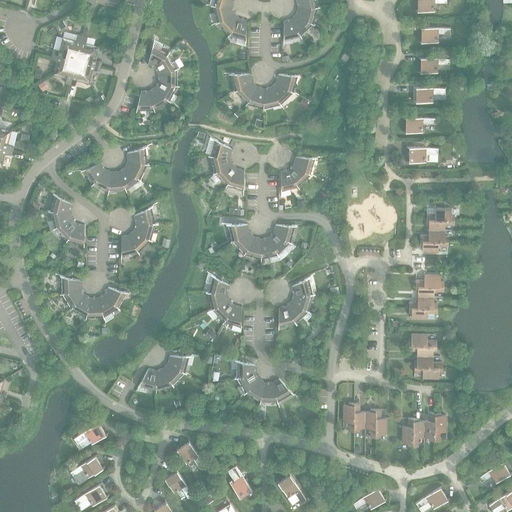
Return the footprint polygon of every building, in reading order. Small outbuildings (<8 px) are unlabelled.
[(434,2),(446,2),(446,0),(417,0),(417,11),(434,11),(434,2)] [(234,13),(232,6),(212,5),(217,22),(234,13)] [(313,23),(317,7),(298,7),(296,14),(313,23)] [(229,35),(239,18),(234,13),(217,22),(229,35)] [(300,36),(313,23),(296,14),(291,19),(300,36)] [(239,18),(229,35),(246,39),(246,20),(239,18)] [(283,40),(300,36),(291,19),(283,20),(283,40)] [(438,33),(450,33),(450,27),(421,27),(421,42),(438,42),(438,33)] [(76,60),(82,36),(77,34),(76,40),(68,38),(64,40),(76,60)] [(76,60),(95,48),(93,45),(85,43),(87,37),(82,36),(76,60)] [(52,54),(76,60),(64,40),(61,42),(59,50),(53,49),(52,54)] [(154,67),(168,53),(153,44),(148,63),(154,67)] [(76,60),(100,66),(101,61),(95,60),(98,52),(95,48),(76,60)] [(158,73),(177,68),(168,53),(154,67),(158,73)] [(56,71),(76,60),(52,54),(50,59),(56,60),(54,68),(56,71)] [(437,64),(449,64),(449,58),(420,57),(420,72),(437,72),(437,64)] [(65,83),(70,84),(76,60),(56,71),(58,75),(66,77),(65,83)] [(84,81),(87,79),(76,60),(70,84),(75,85),(76,79),(84,81)] [(99,71),(100,66),(76,60),(87,79),(91,77),(93,69),(99,71)] [(158,80),(177,85),(177,68),(158,73),(158,80)] [(235,91),(252,81),(250,74),(230,73),(235,91)] [(276,81),(293,92),(297,75),(278,74),(276,81)] [(169,100),(177,85),(158,80),(155,87),(169,100)] [(247,103),(257,86),(252,81),(235,91),(247,103)] [(280,104),(293,92),(276,81),(271,86),(280,104)] [(263,108),(263,88),(257,86),(247,103),(263,108)] [(263,108),(280,104),(271,86),(263,88),(263,108)] [(154,109),(169,100),(155,87),(148,90),(154,109)] [(433,93),(445,93),(445,87),(416,87),(416,102),(433,102),(433,93)] [(136,110),(154,109),(148,90),(141,91),(136,110)] [(422,123),(434,123),(434,117),(405,117),(405,132),(422,132),(422,123)] [(0,136),(0,146),(12,150),(13,145),(7,144),(9,136),(7,132),(0,136)] [(210,155),(229,156),(232,149),(215,139),(210,155)] [(11,155),(12,150),(0,146),(0,163),(3,161),(5,153),(11,155)] [(127,160),(147,163),(145,146),(127,153),(127,160)] [(426,153),(438,153),(438,147),(409,147),(409,162),(426,162),(426,153)] [(231,163),(229,156),(210,155),(214,172),(231,163)] [(293,164),(310,174),(315,157),(295,157),(293,164)] [(139,179),(147,163),(127,160),(124,167),(139,179)] [(92,184),(105,169),(100,162),(82,169),(92,184)] [(226,185),(236,168),(231,163),(214,172),(226,185)] [(298,186),(310,174),(293,164),(288,169),(298,186)] [(125,189),(139,179),(124,167),(119,171),(125,189)] [(236,168),(226,185),(243,190),(243,170),(236,168)] [(108,191),(111,172),(105,169),(92,184),(108,191)] [(281,190),(298,186),(288,169),(281,171),(281,190)] [(108,191),(125,189),(119,171),(111,172),(108,191)] [(50,211),(69,211),(71,204),(54,194),(50,211)] [(135,223),(155,223),(151,206),(134,215),(135,223)] [(426,219),(454,219),(454,214),(451,214),(451,208),(435,208),(435,213),(426,213),(426,219)] [(54,227),(71,218),(69,211),(50,211),(54,227)] [(67,240),(76,223),(71,218),(54,227),(67,240)] [(454,224),(454,219),(426,219),(426,224),(428,224),(428,230),(444,230),(444,224),(454,224)] [(76,223),(67,240),(84,244),(84,225),(76,223)] [(150,239),(155,223),(135,223),(134,229),(150,239)] [(232,241),(249,231),(247,224),(228,224),(232,241)] [(273,232),(290,242),(295,225),(275,225),(273,232)] [(138,252),(150,239),(134,229),(128,234),(138,252)] [(444,236),(444,230),(428,230),(428,235),(420,235),(420,240),(448,241),(448,236),(444,236)] [(244,253),(254,236),(249,231),(232,241),(244,253)] [(277,254),(290,242),(273,232),(268,237),(277,254)] [(121,256),(138,252),(128,234),(121,236),(121,256)] [(261,258),(261,238),(254,236),(244,253),(261,258)] [(261,258),(277,254),(268,237),(261,238),(261,258)] [(448,246),(448,241),(420,240),(420,246),(422,246),(422,251),(438,252),(438,245),(448,246)] [(415,285),(443,286),(443,281),(440,281),(440,275),(424,274),(424,280),(415,280),(415,285)] [(62,293),(81,288),(80,280),(61,275),(62,293)] [(208,292),(227,292),(229,285),(212,275),(208,292)] [(293,293),(312,294),(308,277),(291,286),(293,293)] [(443,291),(443,286),(415,285),(415,291),(417,291),(417,296),(434,296),(434,291),(443,291)] [(104,293),(118,307),(127,292),(108,287),(104,293)] [(71,308),(84,294),(81,288),(62,293),(71,308)] [(229,299),(227,292),(208,292),(212,309),(229,299)] [(103,316),(118,307),(104,293),(98,297),(103,316)] [(308,310),(312,294),(293,293),(291,300),(308,310)] [(86,316),(90,297),(84,294),(71,308),(86,316)] [(433,302),(434,296),(417,296),(417,301),(409,301),(409,307),(437,307),(437,302),(433,302)] [(86,316),(103,316),(98,297),(90,297),(86,316)] [(224,321),(234,304),(229,299),(212,309),(224,321)] [(295,323),(308,310),(291,300),(286,305),(295,323)] [(234,304),(224,321),(241,326),(241,306),(234,304)] [(278,327),(295,323),(286,305),(278,307),(278,327)] [(437,312),(437,307),(409,307),(409,312),(411,312),(411,318),(427,318),(427,312),(437,312)] [(408,345),(436,345),(437,340),(427,340),(427,334),(411,334),(411,339),(408,339),(408,345)] [(436,350),(436,345),(408,345),(408,350),(416,350),(416,356),(433,356),(433,350),(436,350)] [(167,363),(184,372),(189,355),(169,355),(167,363)] [(433,362),(433,356),(416,356),(416,361),(414,361),(414,366),(442,367),(442,362),(433,362)] [(236,377),(255,372),(255,365),(236,360),(236,377)] [(172,385),(184,372),(167,363),(162,368),(172,385)] [(442,372),(442,367),(414,366),(414,372),(422,372),(422,378),(438,378),(438,372),(442,372)] [(156,389),(155,370),(148,368),(139,385),(156,389)] [(156,389),(172,385),(162,368),(155,370),(156,389)] [(245,392),(259,378),(255,372),(236,377),(245,392)] [(260,401),(265,382),(259,378),(245,392),(260,401)] [(272,382),(277,401),(292,392),(278,378),(272,382)] [(260,401),(277,401),(272,382),(265,382),(260,401)] [(354,431),(354,403),(348,402),(348,405),(343,405),(343,421),(349,421),(349,431),(354,431)] [(364,427),(365,411),(359,411),(359,403),(354,403),(354,431),(359,431),(359,427),(364,427)] [(375,437),(375,409),(370,409),(370,411),(365,411),(364,427),(370,427),(370,437),(375,437)] [(375,409),(375,437),(380,437),(380,433),(386,434),(386,417),(381,417),(381,409),(375,409)] [(434,440),(435,412),(429,412),(429,420),(424,420),(424,436),(429,437),(429,440),(434,440)] [(435,412),(434,440),(439,440),(439,431),(446,431),(446,415),(440,415),(440,412),(435,412)] [(413,446),(413,418),(408,418),(407,426),(402,426),(401,442),(408,442),(408,446),(413,446)] [(424,436),(424,420),(418,420),(419,418),(413,418),(413,446),(418,446),(418,436),(424,436)] [(98,422),(73,438),(77,443),(79,441),(83,448),(91,443),(91,444),(106,435),(98,422)] [(200,469),(205,465),(189,441),(176,449),(186,463),(193,459),(200,469)] [(94,455),(70,471),(78,483),(102,468),(94,455)] [(491,475),(496,483),(510,473),(502,461),(478,477),(481,482),(491,475)] [(229,481),(239,497),(252,489),(236,465),(231,468),(236,477),(229,481)] [(187,498),(192,494),(177,470),(164,478),(174,492),(181,488),(187,498)] [(299,499),(300,501),(305,498),(290,474),(277,482),(292,504),(299,499)] [(87,498),(92,505),(107,496),(98,484),(74,499),(77,505),(87,498)] [(75,491),(72,486),(65,490),(68,495),(75,491)] [(366,501),(370,508),(385,499),(377,487),(352,503),(356,508),(366,501)] [(428,501),(433,508),(447,499),(439,487),(415,502),(418,507),(428,501)] [(502,503),(506,510),(511,506),(511,488),(488,504),(492,509),(502,503)] [(207,504),(213,500),(209,494),(203,498),(207,504)] [(173,511),(166,501),(154,509),(155,511),(173,511)] [(217,511),(235,511),(230,503),(217,511)]
